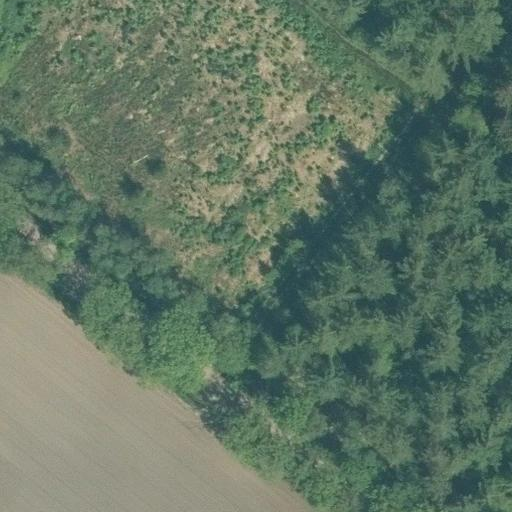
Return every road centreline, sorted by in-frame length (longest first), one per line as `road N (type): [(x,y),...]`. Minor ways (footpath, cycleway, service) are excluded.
road 1 (track): [(205,376),(0,215)]
road 2 (track): [(377,511),(205,376)]
